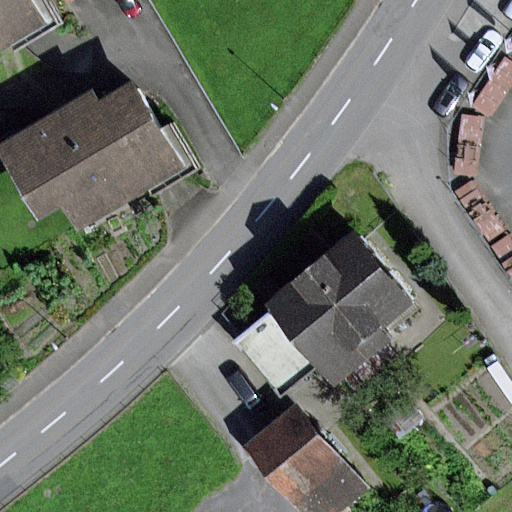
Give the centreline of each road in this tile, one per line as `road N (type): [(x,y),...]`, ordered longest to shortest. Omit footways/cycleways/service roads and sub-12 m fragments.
road 1 (tertiary): [(0,465),(196,291),(343,110),(416,0)]
road 2 (track): [(343,110),(381,128),(411,161),(511,317)]
